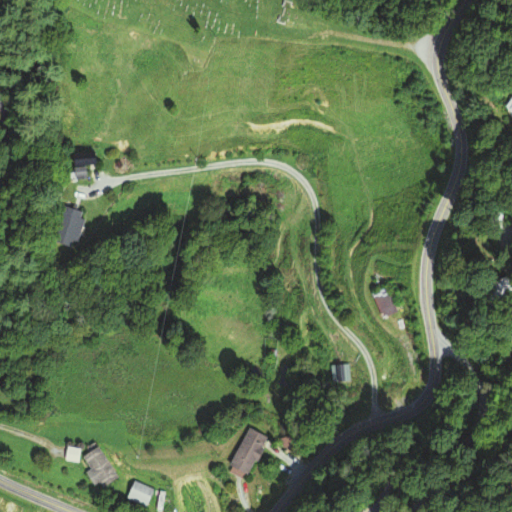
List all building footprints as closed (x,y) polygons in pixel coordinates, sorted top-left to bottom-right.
[(511,117),(511,97),(502,97),(502,117),(511,117)] [(43,240),(65,247),(76,212),(54,205),(43,240)] [(510,294),(504,275),(477,284),(484,302),(510,294)] [(381,320),(397,312),(386,287),(370,295),(381,320)] [(246,479),(266,438),(245,428),(225,469),(246,479)] [(79,458),(88,470),(86,472),(99,490),(117,477),(94,446),(79,458)] [(147,509),(155,490),(133,481),(125,499),(147,509)]
